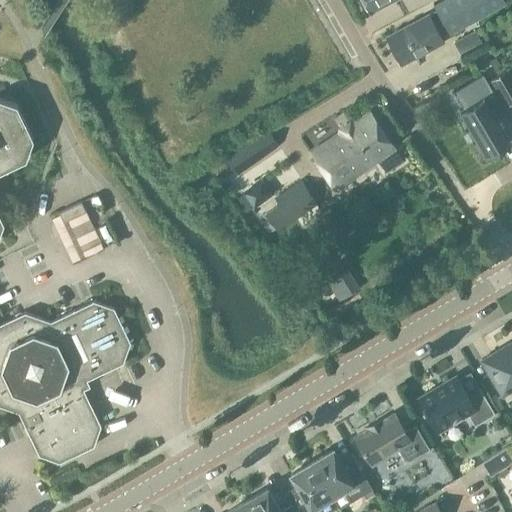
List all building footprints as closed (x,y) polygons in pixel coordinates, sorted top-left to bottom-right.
[(359,0),(368,17),(398,0),(359,0)] [(443,0),(434,5),(450,33),(505,3),(503,0),(443,0)] [(415,59),(444,43),(429,15),(387,37),(402,66),(405,64),(406,67),(416,61),(415,59)] [(476,31),(455,43),(461,53),(482,42),(476,31)] [(511,67),(507,70),(492,80),(508,106),(511,103),(511,67)] [(483,74),(470,82),(481,100),(464,110),(460,113),(486,156),(498,148),(499,150),(502,149),(501,147),(510,142),(487,103),(497,97),(483,74)] [(0,406),(19,413),(39,456),(60,463),(94,446),(101,426),(93,409),(93,408),(93,407),(92,407),(84,390),(82,389),(86,380),(87,381),(103,373),(105,373),(104,372),(123,363),(131,343),(123,326),(123,325),(122,325),(114,309),(94,302),(75,311),(74,310),(73,311),(51,322),(25,313),(0,325),(0,233),(4,223),(0,214),(0,172),(7,169),(9,169),(8,168),(26,160),(33,140),(26,123),(25,121),(25,122),(17,105),(0,99),(0,406)] [(402,161),(369,112),(312,154),(335,192),(377,162),(386,173),(402,161)] [(280,147),(270,131),(226,159),(236,175),(280,147)] [(277,233),(319,206),(302,180),(261,208),(277,233)] [(72,262),(104,249),(86,212),(82,202),(52,219),(72,262)] [(328,215),(297,236),(309,254),(341,235),(328,215)] [(358,289),(340,262),(323,273),(340,300),(358,289)] [(511,399),(511,344),(495,354),(502,366),(490,373),(507,402),(511,399)] [(350,384),(355,394),(370,387),(366,377),(350,384)] [(480,389),(468,396),(457,377),(442,386),(443,388),(437,391),(436,390),(419,399),(424,407),(422,408),(424,412),(426,411),(438,432),(468,415),(475,427),(495,415),(480,389)] [(410,462),(430,450),(415,426),(405,432),(395,414),(380,422),(380,421),(379,422),(379,423),(371,428),(370,427),(369,428),(369,429),(355,437),(372,466),(398,450),(404,460),(410,462)] [(511,463),(511,456),(507,448),(483,463),(491,477),(511,463)] [(312,463),(333,497),(345,490),(352,502),(372,490),(357,465),(346,472),(333,450),(312,463)] [(333,497),(312,463),(291,475),(306,501),(295,507),(293,504),(293,505),(297,511),(331,511),(339,508),(333,497)] [(267,489),(247,501),(253,511),(297,511),(293,505),(281,511),(267,489)] [(253,511),(247,501),(228,511),(253,511)] [(418,511),(439,511),(435,503),(418,511)]
